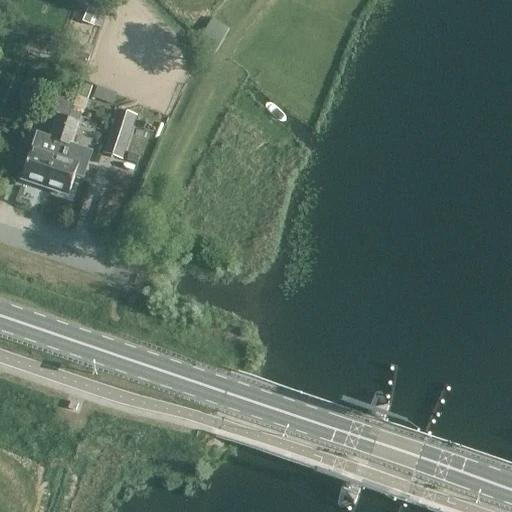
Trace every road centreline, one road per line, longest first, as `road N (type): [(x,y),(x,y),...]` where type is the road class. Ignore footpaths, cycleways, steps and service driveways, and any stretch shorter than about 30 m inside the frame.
road 1 (primary): [(511,490),(0,316)]
road 2 (track): [(222,72),(141,265),(129,276)]
road 3 (residential): [(129,276),(0,232)]
